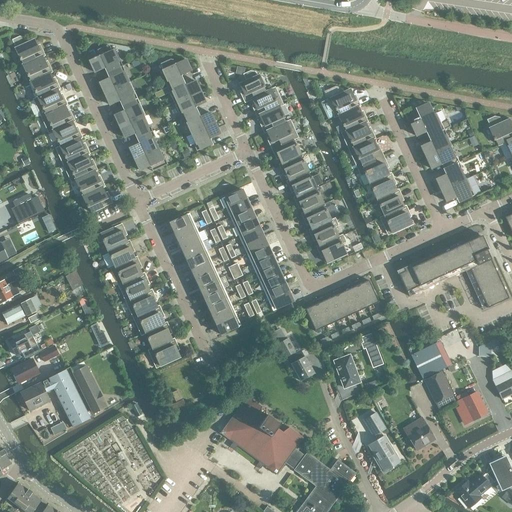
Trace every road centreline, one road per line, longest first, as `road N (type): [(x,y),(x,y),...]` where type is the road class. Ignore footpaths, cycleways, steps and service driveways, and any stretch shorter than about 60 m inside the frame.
road 1 (residential): [(140,208),(59,27),(0,16)]
road 2 (residential): [(250,151),(314,290),(381,257)]
road 3 (residential): [(203,396),(210,369),(140,208)]
road 4 (residential): [(442,229),(376,83)]
road 5 (unclassified): [(363,1),(380,13),(511,34)]
road 6 (residential): [(140,208),(250,151)]
